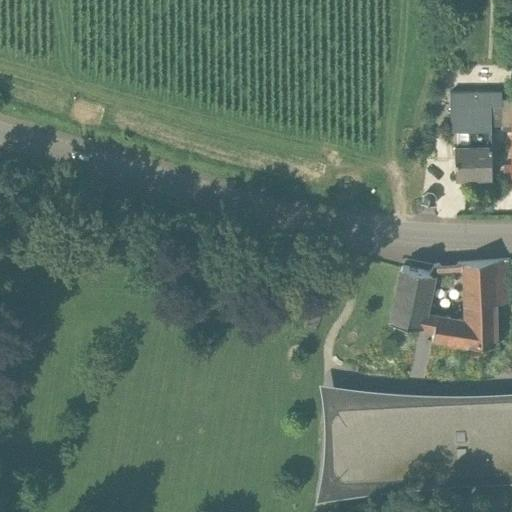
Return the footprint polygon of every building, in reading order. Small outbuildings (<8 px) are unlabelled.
[(450,92),(450,131),(469,130),(469,147),(454,147),(455,178),(492,178),(491,125),(510,125),(509,99),(502,99),(502,91),(450,92)] [(511,173),(511,165),(503,165),(503,173),(511,173)] [(423,194),(422,203),(435,205),(436,196),(433,191),(427,191),(423,194)] [(497,344),(497,321),(496,302),(507,302),(506,259),(461,262),(464,317),(429,311),(437,273),(429,272),(402,266),(399,265),(399,269),(389,321),(390,321),(434,329),(432,339),(467,345),(497,344)] [(118,277),(78,286),(82,307),(122,298),(118,277)] [(511,399),(346,408),(343,409),(340,410),(337,412),(334,414),(332,417),(330,420),(329,424),(331,466),(331,468),(332,471),(333,473),(335,476),(337,477),(339,479),(342,480),(344,481),(347,481),(511,473),(511,399)]
